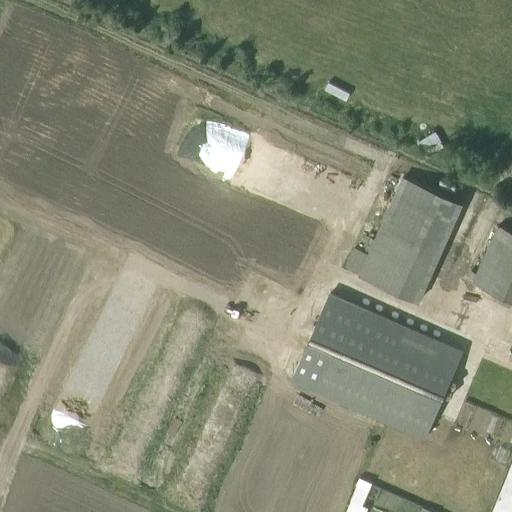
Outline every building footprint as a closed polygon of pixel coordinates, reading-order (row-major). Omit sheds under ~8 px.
[(440,141),(434,131),(417,140),(425,156),(442,148),(439,142),(440,141)] [(353,247),(344,266),(358,272),(357,275),(418,302),(462,203),(401,176),(373,239),(362,234),(356,247),(367,252),(367,253),(353,247)] [(464,279),(501,296),(498,303),(508,308),(511,301),(511,300),(511,232),(497,226),(475,272),(469,270),(464,279)] [(462,350),(329,292),(291,380),(424,438),(462,350)] [(344,511),(364,511),(366,508),(361,506),(370,483),(358,478),(344,511)]
